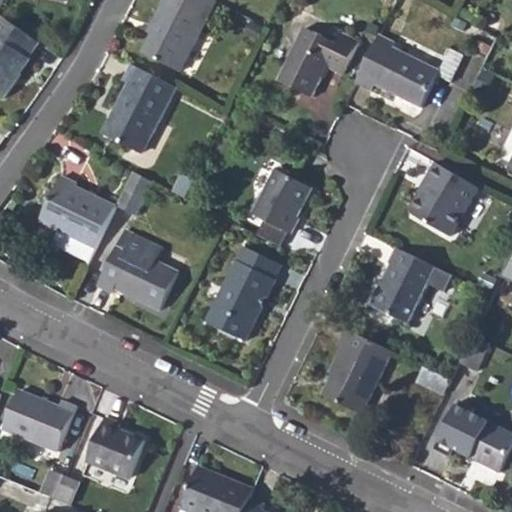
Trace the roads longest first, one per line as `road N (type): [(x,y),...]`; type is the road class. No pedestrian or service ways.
road 1 (residential): [(246,426),(362,193),(360,152)]
road 2 (residential): [(0,296),(246,426)]
road 3 (residential): [(0,187),(122,0)]
road 4 (residential): [(246,426),(417,511)]
